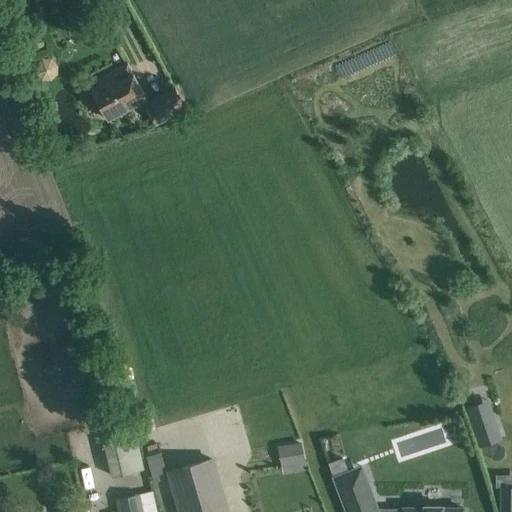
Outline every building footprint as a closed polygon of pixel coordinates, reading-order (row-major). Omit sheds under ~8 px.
[(44,46),(39,33),(7,44),(12,58),(44,46)] [(100,84),(91,89),(107,119),(146,98),(133,73),(127,63),(113,70),(97,79),(100,84)] [(186,109),(173,86),(143,102),(155,124),(186,109)] [(487,400),(465,408),(466,409),(478,446),(500,438),(489,405),(487,400)] [(144,467),(137,435),(105,442),(112,474),(144,467)] [(301,443),(280,447),(283,465),(305,460),(301,443)] [(152,474),(166,472),(162,451),(148,453),(152,474)] [(226,511),(210,457),(168,469),(180,511),(226,511)] [(378,511),(368,483),(354,489),(347,471),(333,476),(346,511),(378,511)] [(511,511),(511,486),(501,486),(501,511),(511,511)] [(142,492),(118,497),(121,510),(121,511),(158,511),(153,489),(142,492)]
